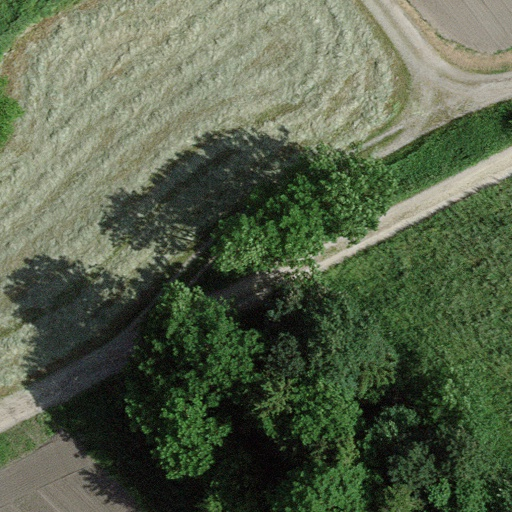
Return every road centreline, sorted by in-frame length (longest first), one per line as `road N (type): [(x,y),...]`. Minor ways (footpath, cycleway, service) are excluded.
road 1 (track): [(151,342),(169,269),(511,84)]
road 2 (track): [(151,342),(511,167)]
road 3 (track): [(0,416),(151,342)]
road 4 (track): [(452,115),(361,0)]
